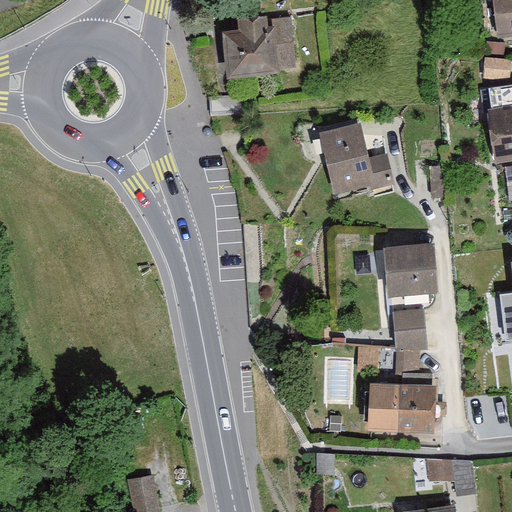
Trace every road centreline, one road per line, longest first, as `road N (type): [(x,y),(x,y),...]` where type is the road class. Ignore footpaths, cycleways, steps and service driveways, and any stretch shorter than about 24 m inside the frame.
road 1 (primary): [(180,240),(233,511)]
road 2 (primary): [(180,240),(142,104)]
road 3 (primary): [(92,139),(180,240)]
